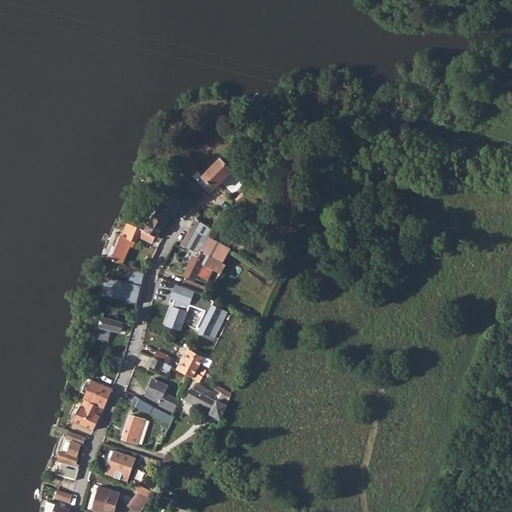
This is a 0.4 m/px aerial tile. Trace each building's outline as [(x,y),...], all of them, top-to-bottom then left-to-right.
[(234,175),(238,171),(235,168),(233,170),(220,158),(197,181),(211,196),(214,195),(218,191),(215,188),(231,173),(234,175)] [(155,214),(161,218),(166,210),(160,206),(155,214)] [(142,219),(138,226),(155,235),(158,237),(160,234),(172,213),(166,210),(161,218),(155,214),(150,222),(142,219)] [(212,229),(196,219),(181,245),(199,253),(200,251),(212,229)] [(152,243),(155,235),(138,226),(128,222),(123,235),(122,234),(112,259),(123,264),(131,245),(133,239),(136,241),(138,235),(152,243)] [(107,258),(112,259),(122,234),(118,233),(107,258)] [(222,263),(229,249),(209,237),(201,251),(222,263)] [(221,274),(226,264),(222,263),(201,251),(200,251),(199,253),(198,255),(194,254),(185,274),(195,279),(197,274),(204,277),(209,267),(221,274)] [(138,291),(140,283),(120,279),(121,277),(116,276),(114,287),(138,291)] [(270,285),(274,280),(269,277),(265,282),(270,285)] [(205,294),(208,288),(184,279),(182,286),(184,286),(191,289),(205,294)] [(186,302),(191,289),(184,286),(179,299),(186,302)] [(172,305),(166,324),(182,330),(189,311),(172,305)] [(215,338),(227,312),(212,305),(200,331),(215,338)] [(121,332),(123,323),(96,315),(95,318),(103,320),(100,326),(94,324),(91,335),(107,339),(108,334),(110,334),(111,330),(121,332)] [(187,348),(177,369),(179,370),(190,350),(187,348)] [(165,363),(169,356),(157,350),(153,357),(165,363)] [(209,367),(212,361),(209,359),(190,350),(179,370),(200,382),(206,370),(202,368),(199,374),(196,373),(201,363),(209,367)] [(169,371),(172,366),(165,363),(153,357),(149,366),(159,371),(161,367),(169,371)] [(81,392),(86,395),(93,380),(90,379),(87,378),(81,392)] [(171,415),(179,400),(164,393),(168,385),(153,378),(143,400),(171,415)] [(104,408),(113,388),(93,380),(86,395),(84,400),(85,400),(91,402),(99,406),(104,408)] [(221,419),(227,405),(217,400),(216,401),(210,398),(213,393),(196,383),(194,389),(192,388),(186,400),(221,419)] [(217,400),(227,405),(230,398),(220,392),(217,400)] [(168,428),(174,417),(171,415),(143,400),(135,396),(131,403),(164,420),(162,425),(168,428)] [(91,423),(99,406),(91,402),(85,400),(77,416),(91,423)] [(142,444),(150,421),(130,415),(122,438),(142,444)] [(86,437),(89,431),(76,425),(76,424),(65,419),(62,427),(86,437)] [(77,457),(81,444),(83,445),(86,437),(62,427),(58,426),(56,430),(67,434),(65,437),(72,440),(67,453),(61,452),(57,461),(61,462),(79,468),(80,465),(76,463),(78,457),(77,457)] [(104,467),(108,468),(114,451),(110,450),(104,467)] [(127,481),(135,458),(115,450),(114,451),(108,468),(106,474),(115,477),(116,472),(122,474),(120,479),(127,481)] [(177,466),(183,459),(171,453),(168,456),(166,454),(162,461),(177,466)] [(172,472),(177,466),(162,461),(160,466),(172,472)] [(75,480),(79,468),(61,462),(58,475),(75,480)] [(151,498),(155,494),(154,492),(136,484),(133,490),(138,492),(151,498)] [(101,511),(113,511),(119,492),(100,486),(93,510),(101,511)] [(55,498),(70,504),(72,495),(58,490),(55,498)] [(139,511),(144,506),(151,498),(138,492),(127,505),(135,511),(139,511)] [(46,511),(67,511),(69,509),(48,501),(46,511)]
